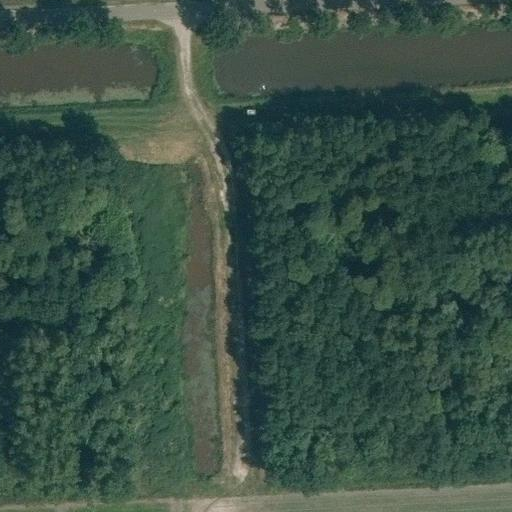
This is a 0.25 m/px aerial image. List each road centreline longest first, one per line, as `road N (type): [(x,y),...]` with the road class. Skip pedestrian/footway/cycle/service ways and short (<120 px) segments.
road 1 (track): [(180,8),(193,112),(221,160),(234,215),(244,460),(211,508)]
road 2 (track): [(511,92),(0,121)]
road 3 (unclassified): [(0,17),(355,0)]
